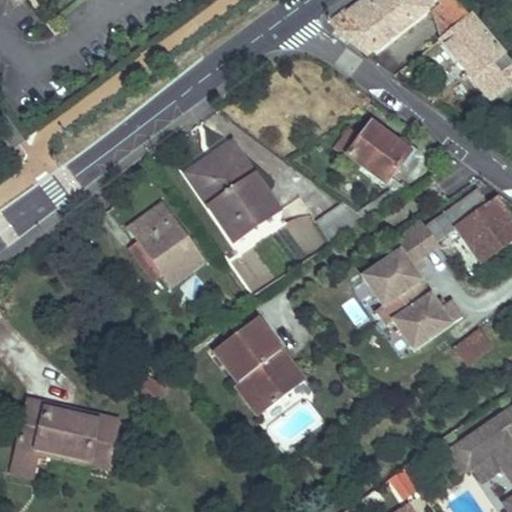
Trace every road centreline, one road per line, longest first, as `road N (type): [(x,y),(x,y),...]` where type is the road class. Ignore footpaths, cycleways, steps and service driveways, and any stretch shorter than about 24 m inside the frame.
road 1 (tertiary): [(286,16),(53,189)]
road 2 (residential): [(286,16),(511,190)]
